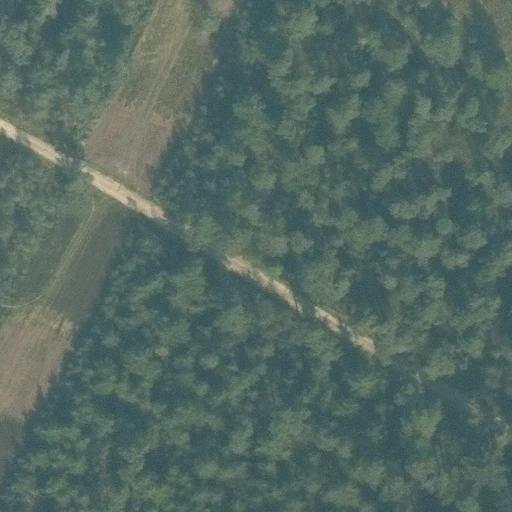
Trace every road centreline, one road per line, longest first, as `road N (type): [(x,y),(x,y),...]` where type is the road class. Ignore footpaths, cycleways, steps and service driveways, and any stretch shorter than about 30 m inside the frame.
road 1 (track): [(106,194),(511,442)]
road 2 (track): [(206,0),(106,194)]
road 3 (track): [(0,130),(106,194)]
